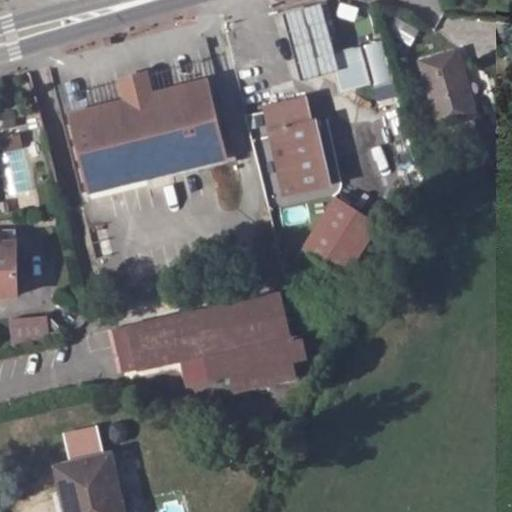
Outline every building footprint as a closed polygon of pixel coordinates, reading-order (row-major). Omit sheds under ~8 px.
[(351,20),(354,6),(336,2),(333,16),(351,20)] [(308,6),(270,17),(291,82),(324,74),(325,74),(318,54),(324,53),(308,6)] [(378,37),(352,45),(363,79),(387,72),(378,37)] [(325,74),(324,74),(329,88),(363,80),(363,79),(352,45),(324,53),(318,54),(325,74)] [(453,56),(418,67),(435,123),(469,114),(453,56)] [(54,115),(74,192),(229,153),(210,77),(145,93),(139,71),(113,78),(118,99),(54,115)] [(286,102),(250,114),(275,196),(316,185),(299,124),(294,124),(286,102)] [(373,212),(327,192),(300,247),(347,266),(373,212)] [(112,381),(173,366),(194,360),(201,386),(222,381),(233,378),(237,393),(287,381),(283,366),(297,362),(291,338),(280,340),(270,297),(100,338),(112,381)] [(45,341),(45,316),(7,316),(7,341),(45,341)] [(182,390),(201,386),(194,360),(173,366),(182,390)] [(226,396),(237,393),(233,378),(222,381),(226,396)] [(117,511),(96,448),(51,463),(63,494),(56,496),(61,511),(117,511)]
